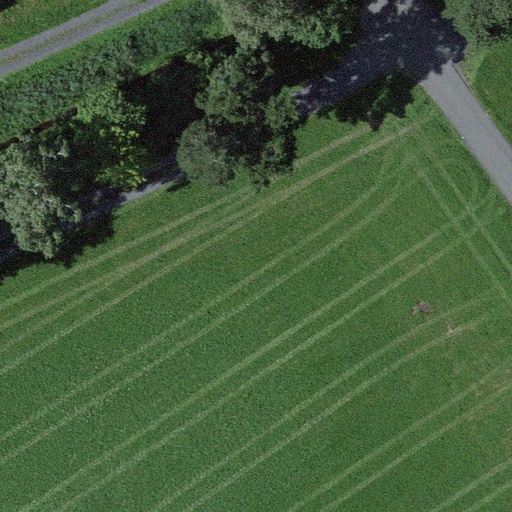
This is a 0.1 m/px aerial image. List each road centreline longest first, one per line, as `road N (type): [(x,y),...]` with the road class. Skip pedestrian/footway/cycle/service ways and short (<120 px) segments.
road 1 (track): [(511,3),(0,245)]
road 2 (track): [(372,0),(417,47),(511,184)]
road 3 (track): [(124,0),(0,59)]
